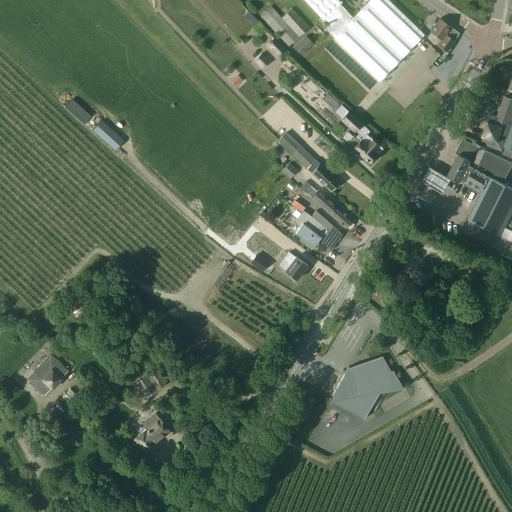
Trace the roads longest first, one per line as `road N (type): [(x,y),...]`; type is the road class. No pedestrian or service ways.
road 1 (tertiary): [(206,511),(487,42)]
road 2 (track): [(343,290),(446,393),(511,499)]
